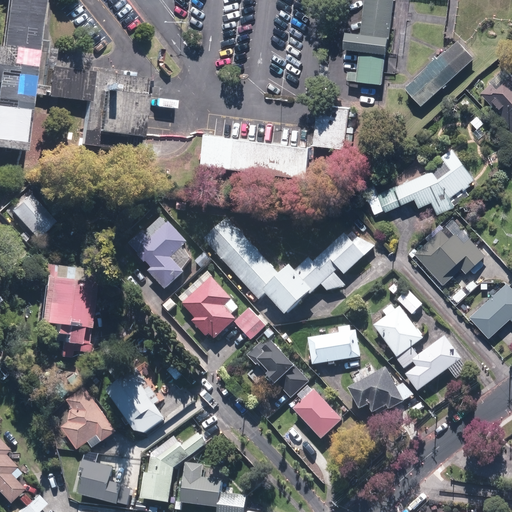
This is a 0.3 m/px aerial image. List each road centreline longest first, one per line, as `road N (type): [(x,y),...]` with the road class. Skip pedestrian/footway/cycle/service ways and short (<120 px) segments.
road 1 (residential): [(360,511),(511,394)]
road 2 (residential): [(215,394),(320,511)]
